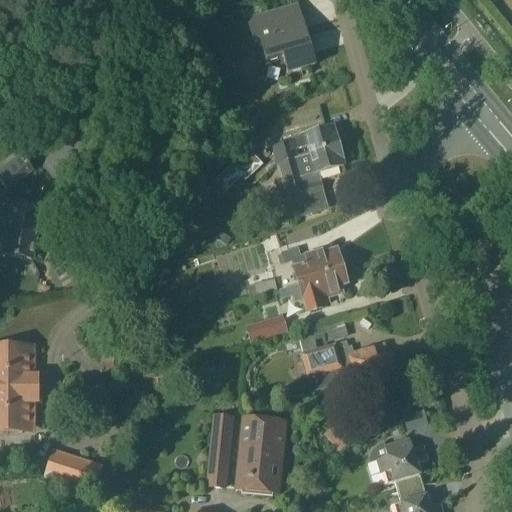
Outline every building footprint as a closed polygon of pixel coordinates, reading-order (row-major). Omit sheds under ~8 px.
[(248,23),(246,24),(246,25),(248,32),(252,46),(258,44),(264,67),(281,62),(286,77),(313,69),(308,53),(302,31),(301,30),(299,23),(286,27),(282,13),(276,15),(274,16),(262,19),(260,20),(248,23)] [(213,66),(218,82),(234,77),(230,61),(213,66)] [(271,150),(275,166),(273,167),(273,168),(276,167),(337,150),(331,130),(291,142),(291,144),(271,150)] [(287,207),(293,206),(296,220),(327,212),(323,197),(319,184),(317,184),(315,177),(343,169),(337,150),(276,167),(287,207)] [(196,202),(200,206),(202,204),(208,210),(240,181),(243,185),(261,169),(247,153),(206,190),(208,192),(196,202)] [(0,169),(0,184),(8,194),(32,174),(17,155),(0,169)] [(246,207),(255,199),(247,190),(238,198),(246,207)] [(0,204),(0,256),(30,262),(31,257),(33,258),(34,251),(32,251),(34,240),(36,240),(38,228),(36,228),(39,211),(0,204)] [(155,250),(142,262),(148,268),(152,272),(165,260),(179,247),(169,237),(179,228),(176,224),(152,247),(155,250)] [(282,258),(284,266),(292,264),(298,288),(319,282),(319,279),(334,274),(339,273),(335,261),(334,261),(333,255),(321,259),(320,255),(299,261),(297,253),(282,258)] [(88,256),(65,269),(76,290),(99,277),(88,256)] [(319,279),(319,282),(298,288),(279,294),(280,295),(275,296),(277,303),(282,302),(292,299),(294,306),(303,303),(306,314),(322,309),(320,303),(341,297),(334,274),(319,279)] [(132,277),(130,285),(137,286),(139,277),(132,277)] [(254,288),(256,298),(276,294),(273,284),(254,288)] [(278,326),(254,333),(258,345),(281,338),(278,326)] [(304,356),(298,357),(309,393),(315,395),(353,385),(356,381),(368,385),(386,380),(392,371),(388,360),(381,355),(380,350),(348,359),(344,344),(317,352),(315,342),(324,340),(322,330),(298,337),(304,356)] [(34,353),(23,353),(23,349),(0,348),(0,433),(23,433),(23,429),(33,429),(33,403),(37,403),(38,380),(34,380),(34,353)] [(174,361),(115,361),(114,364),(114,365),(114,379),(174,379),(174,361)] [(228,422),(213,420),(205,491),(220,492),(228,422)] [(284,427),(242,423),(234,493),(277,498),(284,427)] [(368,467),(376,464),(384,489),(394,486),(397,497),(422,489),(416,467),(426,464),(422,450),(412,453),(409,443),(384,450),(383,446),(380,447),(378,448),(375,450),(374,452),(373,453),(372,455),(371,456),(370,458),(369,460),(369,461),(368,463),(368,465),(368,467)] [(103,470),(53,453),(44,482),(93,499),(103,470)] [(422,489),(397,497),(400,507),(390,510),(390,511),(440,511),(439,508),(429,511),(422,489)] [(41,491),(38,511),(49,511),(51,492),(41,491)]
